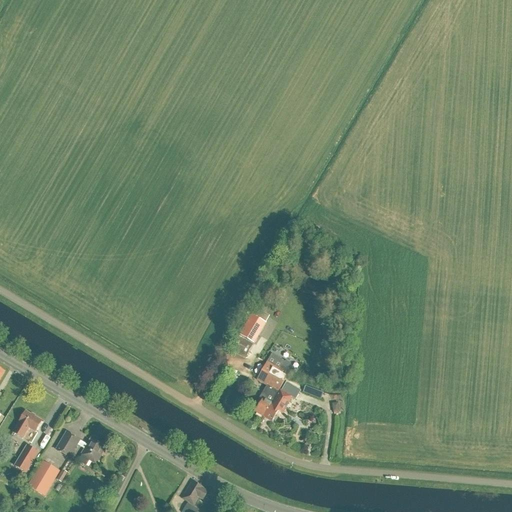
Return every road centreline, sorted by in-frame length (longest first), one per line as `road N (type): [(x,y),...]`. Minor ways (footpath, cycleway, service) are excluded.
road 1 (unclassified): [(511,486),(288,463),(0,289)]
road 2 (secondary): [(281,511),(190,471),(0,355)]
